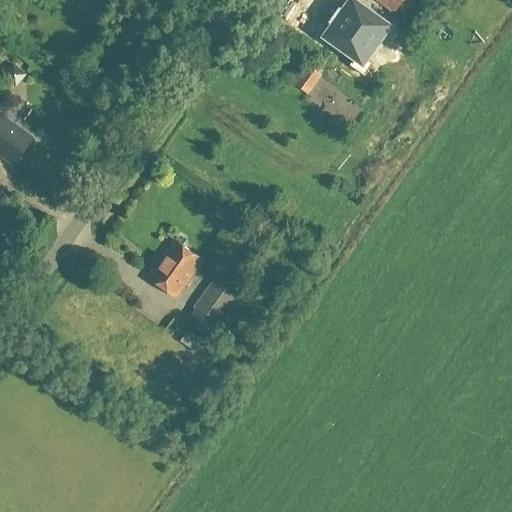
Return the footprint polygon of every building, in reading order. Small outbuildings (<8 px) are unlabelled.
[(391,24),(357,0),(349,0),(341,11),(340,10),(334,19),(335,20),(324,35),(355,57),(351,64),(365,74),(373,63),(367,58),(391,24)] [(382,0),(400,13),(410,0),(382,0)] [(10,63),(0,76),(13,85),(23,73),(10,63)] [(309,94),(323,74),(309,64),(295,84),(309,94)] [(0,156),(11,165),(32,137),(0,112),(0,156)] [(177,297),(204,259),(175,239),(149,277),(177,297)] [(225,313),(242,288),(219,273),(196,308),(198,309),(190,323),(215,340),(230,317),(225,313)] [(180,342),(196,353),(203,343),(186,332),(180,342)]
